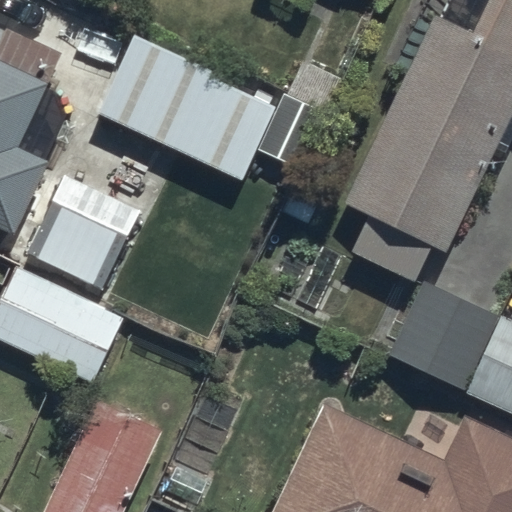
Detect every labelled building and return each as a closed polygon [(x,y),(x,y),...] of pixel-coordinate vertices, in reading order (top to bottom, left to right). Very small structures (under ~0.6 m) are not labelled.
[(282,0),(304,10),(308,0),(282,0)] [(434,28),(344,214),(369,226),(352,261),(415,291),(431,257),(444,263),(494,159),(505,164),(511,149),(511,5),(501,0),(458,0),(443,33),(434,28)] [(0,261),(22,272),(37,239),(22,232),(50,174),(16,158),(60,64),(0,35),(0,261)] [(246,181),(270,128),(216,104),(225,84),(131,42),(98,117),(246,181)] [(39,240),(29,261),(103,296),(140,218),(64,182),(39,240)] [(18,276),(0,312),(0,347),(93,393),(124,328),(18,276)] [(469,398),(497,321),(422,287),(388,361),(469,398)] [(511,328),(497,321),(469,398),(511,418),(511,328)] [(125,511),(160,440),(95,410),(46,511),(125,511)] [(511,511),(511,446),(465,425),(445,468),(325,413),(278,511),(511,511)]
